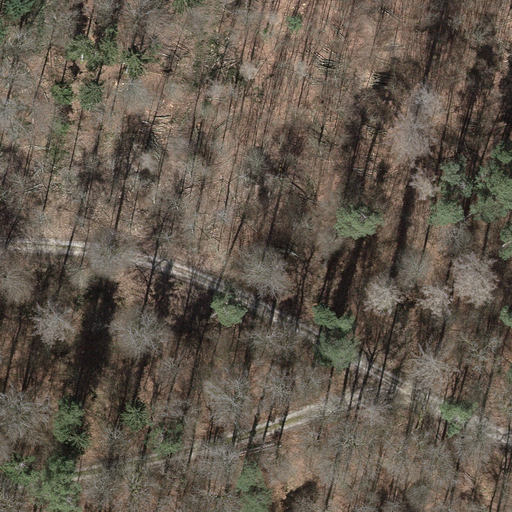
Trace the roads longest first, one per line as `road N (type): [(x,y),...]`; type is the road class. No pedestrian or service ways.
road 1 (track): [(0,243),(89,246),(205,276),(511,442)]
road 2 (track): [(374,374),(325,409),(70,479),(0,484)]
